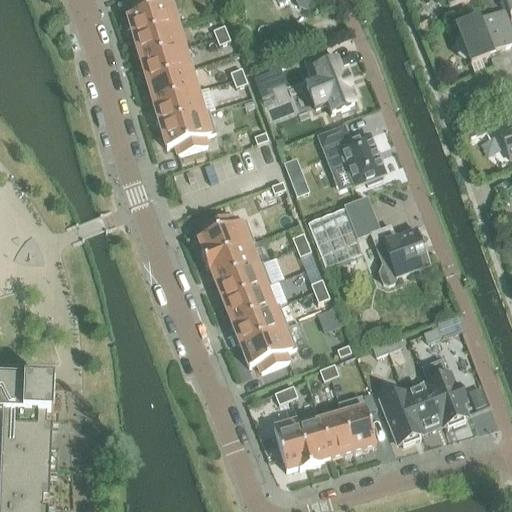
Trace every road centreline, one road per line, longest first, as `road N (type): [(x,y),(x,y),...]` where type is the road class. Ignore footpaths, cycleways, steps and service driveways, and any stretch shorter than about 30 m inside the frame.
road 1 (residential): [(256,511),(136,196),(77,0)]
road 2 (residential): [(511,448),(340,0)]
road 3 (residential): [(511,298),(438,103),(511,73)]
road 4 (residential): [(511,454),(311,511)]
